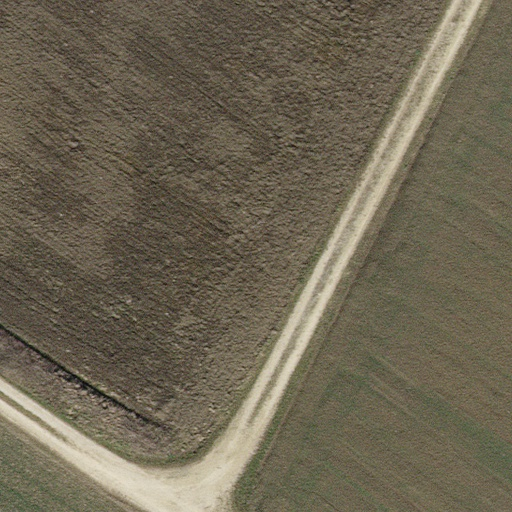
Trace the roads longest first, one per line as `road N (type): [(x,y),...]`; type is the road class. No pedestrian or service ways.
road 1 (track): [(461,0),(206,511)]
road 2 (track): [(0,392),(184,511)]
